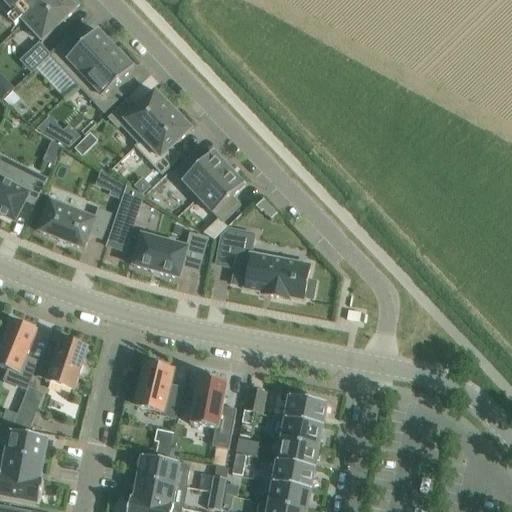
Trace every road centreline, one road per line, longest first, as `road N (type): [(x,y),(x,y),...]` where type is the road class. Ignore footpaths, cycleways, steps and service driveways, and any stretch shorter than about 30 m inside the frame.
road 1 (residential): [(114,0),(383,286),(389,309),(374,369)]
road 2 (residential): [(127,314),(374,369)]
road 3 (residential): [(83,511),(127,314)]
road 4 (residential): [(374,369),(446,385),(511,450)]
road 5 (residential): [(374,369),(349,511)]
road 6 (residential): [(0,264),(127,314)]
